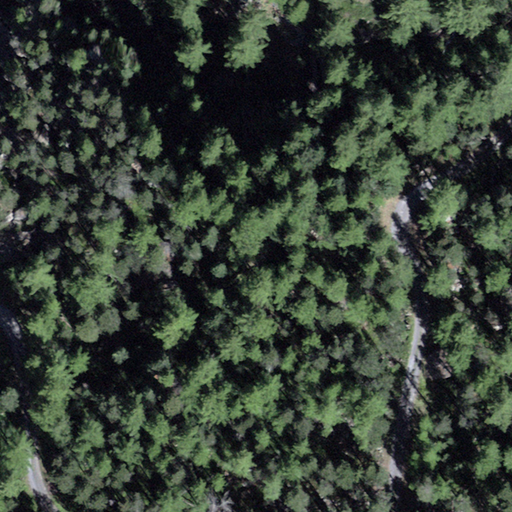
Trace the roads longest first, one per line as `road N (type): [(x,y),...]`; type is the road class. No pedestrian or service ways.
road 1 (track): [(393,511),(423,331),(401,219),(425,185),(511,132)]
road 2 (track): [(0,325),(13,345),(41,483),(60,511)]
